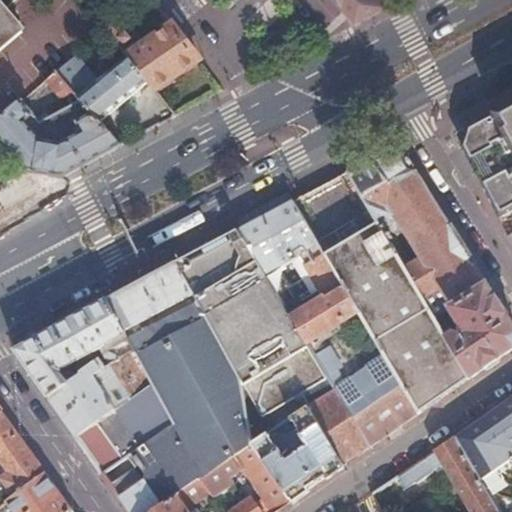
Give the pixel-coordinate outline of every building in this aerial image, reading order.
[(372,10),(387,1),(386,0),(342,0),(356,19),(372,10)] [(0,42),(17,28),(0,8),(0,42)] [(113,43),(116,48),(127,39),(123,33),(122,34),(120,35),(105,17),(97,24),(101,29),(113,43)] [(190,62),(196,58),(171,26),(143,45),(125,58),(145,82),(150,88),(175,71),(178,74),(192,65),(190,62)] [(121,33),(122,34),(123,33),(127,39),(116,48),(125,58),(143,45),(131,27),(121,33)] [(74,55),(52,72),(62,84),(64,85),(66,88),(74,96),(96,121),(145,82),(125,58),(97,81),(74,55)] [(52,72),(42,81),(56,97),(66,88),(64,85),(62,84),(52,72)] [(57,176),(116,145),(96,121),(74,96),(38,120),(20,100),(0,117),(0,140),(2,143),(26,171),(57,176)] [(459,147),(500,217),(511,210),(511,102),(501,108),(466,126),(459,147)] [(454,308),(489,286),(406,155),(391,151),(375,160),(349,173),(373,214),(383,230),(399,220),(422,261),(406,270),(436,320),(443,315),(454,308)] [(235,217),(241,230),(294,202),(287,189),(261,203),(235,217)] [(241,230),(239,231),(278,295),(288,288),(277,269),(302,254),(308,266),(326,256),(325,255),(294,202),(241,230)] [(386,356),(419,413),(470,378),(448,339),(436,320),(406,270),(383,230),(373,214),(357,224),(362,233),(325,255),(326,256),(345,289),(360,313),(386,356)] [(240,378),(252,445),(267,435),(291,419),(309,407),(308,406),(304,398),(330,381),(323,370),(315,357),(308,344),(293,319),(288,312),(278,295),(239,231),(210,246),(176,264),(240,378)] [(326,256),(308,266),(306,267),(321,291),(326,299),(326,301),(345,289),(326,256)] [(231,459),(235,456),(252,445),(240,378),(176,264),(136,285),(106,301),(152,386),(174,426),(161,434),(168,446),(162,450),(155,454),(151,457),(153,462),(146,466),(142,462),(138,465),(148,480),(143,483),(134,468),(110,484),(129,511),(152,511),(201,479),(221,466),(231,459)] [(448,339),(470,378),(511,349),(511,322),(507,315),(489,286),(454,308),(464,324),(462,328),(465,334),(462,336),(455,336),(448,339)] [(308,344),(360,313),(345,289),(326,301),(326,299),(293,319),(308,344)] [(106,301),(62,324),(15,349),(77,437),(152,386),(106,301)] [(436,320),(448,339),(455,336),(443,315),(436,320)] [(335,390),(370,448),(390,434),(419,413),(386,356),(345,383),(325,350),(315,357),(323,370),(330,381),(335,390)] [(152,386),(77,437),(85,448),(102,473),(161,434),(174,426),(152,386)] [(309,407),(344,466),(355,458),(370,448),(335,390),(327,395),(308,406),(309,407)] [(455,437),(499,511),(511,511),(511,397),(492,411),(455,437)] [(252,445),(291,502),(315,486),(344,466),(309,407),(291,419),(306,444),(283,459),(267,435),(252,445)] [(0,442),(15,431),(0,409),(0,442)] [(0,478),(14,498),(46,473),(29,450),(15,431),(0,442),(0,460),(8,472),(0,477),(0,478)] [(499,511),(455,437),(397,476),(405,488),(414,482),(418,483),(431,473),(431,469),(441,463),(470,511),(499,511)] [(235,456),(272,511),(276,511),(291,502),(252,445),(235,456)] [(226,474),(221,466),(201,479),(211,493),(211,494),(231,482),(226,474)] [(74,511),(66,501),(46,473),(14,498),(6,503),(12,511),(74,511)] [(196,511),(195,511),(189,511),(187,509),(211,493),(201,479),(152,511),(196,511)] [(259,511),(251,499),(230,511),(259,511)]
